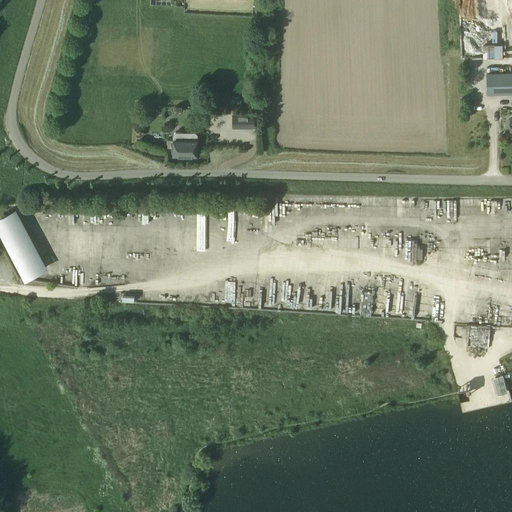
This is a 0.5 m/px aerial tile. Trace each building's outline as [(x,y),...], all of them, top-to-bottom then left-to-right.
[(498,44),(479,44),(479,57),(498,56),(498,44)] [(511,71),(487,72),(487,94),(504,93),(511,93),(511,71)] [(255,128),(254,113),(233,113),(233,128),(255,128)] [(196,131),(175,131),(173,134),(173,139),(168,139),(167,147),(173,147),(173,156),(196,156),(197,140),(198,140),(198,134),(196,131)] [(44,265),(16,213),(0,221),(0,225),(26,275),(44,265)] [(420,242),(410,242),(410,259),(420,259),(420,242)]
